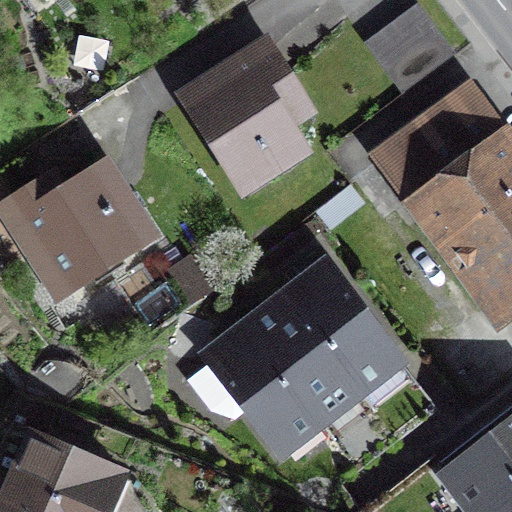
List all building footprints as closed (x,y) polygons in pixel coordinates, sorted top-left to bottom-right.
[(417,8),(369,42),(404,92),(452,58),(417,8)] [(220,76),(187,98),(244,186),(301,149),(284,124),(306,110),(265,47),(241,63),(235,53),(214,67),(220,76)] [(511,156),(468,97),(387,157),(505,315),(511,310),(511,156)] [(149,236),(105,168),(63,195),(51,177),(5,207),(58,292),(149,236)] [(288,298),(358,389),(398,359),(329,267),(288,298)] [(319,419),(358,389),(288,298),(249,327),(319,419)] [(319,419),(249,327),(208,358),(278,450),(319,419)] [(477,511),(511,485),(511,419),(445,471),(467,499),(477,511)] [(113,511),(128,479),(32,437),(10,486),(0,481),(0,511),(113,511)] [(429,446),(386,486),(399,511),(449,511),(467,499),(445,471),(429,446)] [(511,511),(511,485),(477,511),(511,511)]
